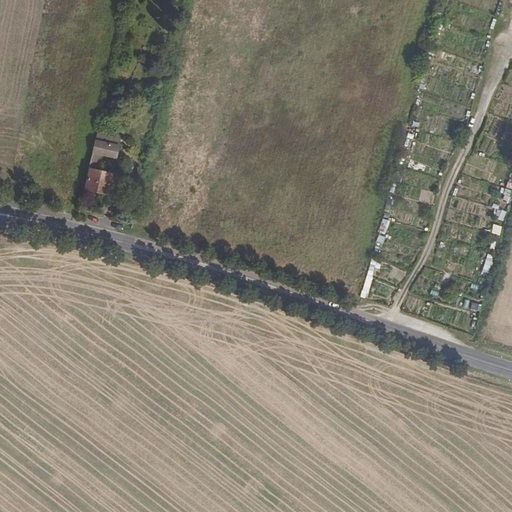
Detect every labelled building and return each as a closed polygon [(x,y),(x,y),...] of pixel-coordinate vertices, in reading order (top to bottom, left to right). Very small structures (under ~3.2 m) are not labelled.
[(497,20),(495,27),(504,30),(507,23),(497,20)] [(112,92),(107,112),(118,114),(122,95),(112,92)] [(98,132),(96,141),(120,146),(122,136),(98,132)] [(96,141),(93,152),(105,154),(117,157),(120,146),(96,141)] [(137,141),(136,148),(143,150),(145,142),(137,141)] [(93,152),(89,168),(91,169),(101,171),(105,154),(93,152)] [(91,169),(87,190),(111,195),(115,173),(101,171),(91,169)] [(499,199),(507,203),(511,191),(503,187),(499,199)] [(504,220),(505,210),(495,209),(494,219),(504,220)] [(493,224),(490,233),(499,235),(502,226),(493,224)] [(467,252),(466,257),(477,261),(479,256),(467,252)] [(487,276),(494,255),(487,253),(481,274),(487,276)] [(360,296),(366,298),(378,261),(372,259),(360,296)] [(471,302),(470,309),(479,310),(480,304),(471,302)]
